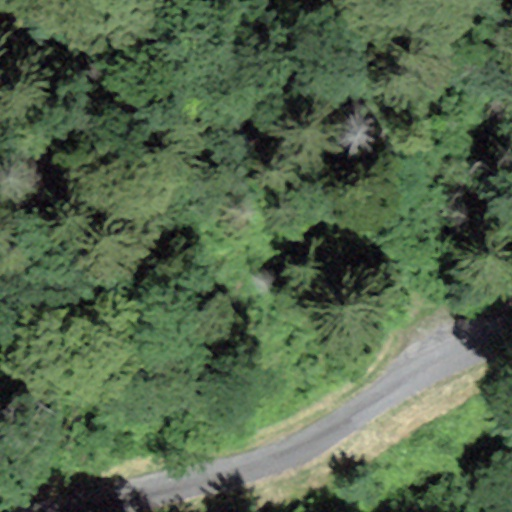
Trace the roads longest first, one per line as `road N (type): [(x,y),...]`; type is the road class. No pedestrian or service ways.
road 1 (unclassified): [(511,338),(448,354),(308,454),(249,478),(87,511)]
road 2 (residential): [(139,0),(93,26),(0,29)]
